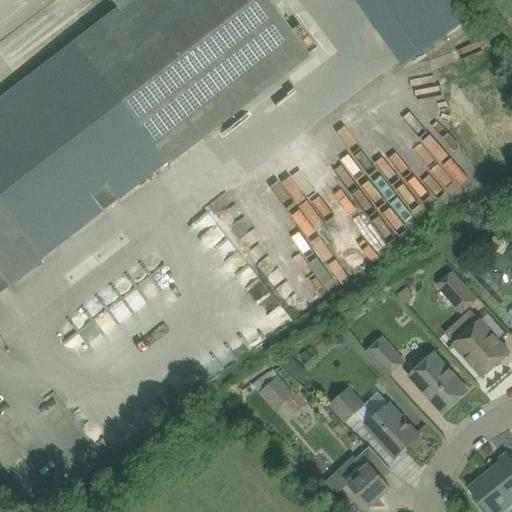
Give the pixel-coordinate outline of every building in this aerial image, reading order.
[(167,165),(309,55),(267,0),(110,0),(116,8),(0,97),(0,293),(41,262),(39,259),(166,163),(167,165)] [(458,0),(367,0),(409,64),(473,23),(458,0)] [(511,244),(511,243),(511,225),(511,224),(502,233),(511,244)] [(477,300),(452,272),(437,286),(461,314),(477,300)] [(484,377),(510,353),(481,320),(454,345),(484,377)] [(390,376),(404,362),(383,338),(368,352),(390,376)] [(409,376),(443,414),(468,391),(435,354),(409,376)] [(298,369),(298,363),(292,357),(283,366),(292,375),(298,369)] [(270,405),(289,389),(278,376),(259,393),(270,405)] [(345,423),(364,405),(348,388),(329,405),(345,423)] [(396,458),(419,437),(390,404),(366,426),(396,458)] [(349,484),(370,508),(391,489),(383,479),(391,471),(370,447),(357,459),(354,456),(325,482),(337,495),(349,484)] [(511,458),(510,456),(490,472),(511,500),(511,458)] [(501,511),(511,504),(511,500),(490,472),(469,489),(487,511),(501,511)]
